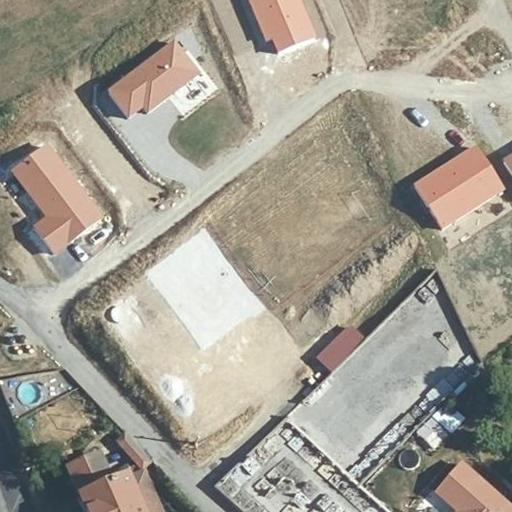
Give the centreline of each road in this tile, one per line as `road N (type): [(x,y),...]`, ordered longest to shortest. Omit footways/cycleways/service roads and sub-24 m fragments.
road 1 (residential): [(31,314),(334,86),(511,83)]
road 2 (residential): [(31,314),(226,511)]
